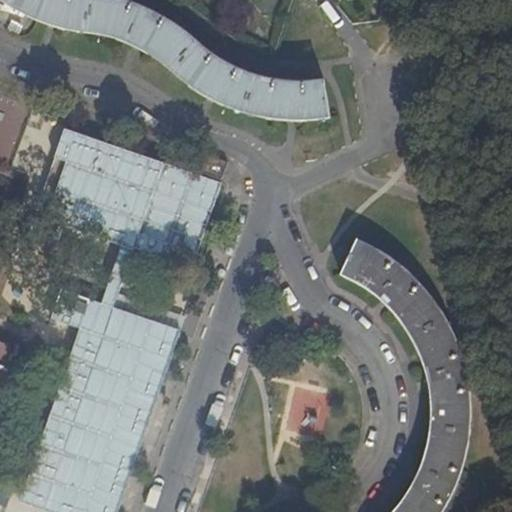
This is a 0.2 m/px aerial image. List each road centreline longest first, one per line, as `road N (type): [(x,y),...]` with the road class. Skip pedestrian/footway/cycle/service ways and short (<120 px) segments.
road 1 (residential): [(269,205),(298,279),(326,315),(376,354),(390,403),(385,445),(340,511)]
road 2 (residential): [(147,511),(269,205)]
road 3 (residential): [(271,193),(257,165),(131,95),(0,50)]
road 4 (residential): [(271,193),(375,152),(383,135),(383,89),(324,0)]
